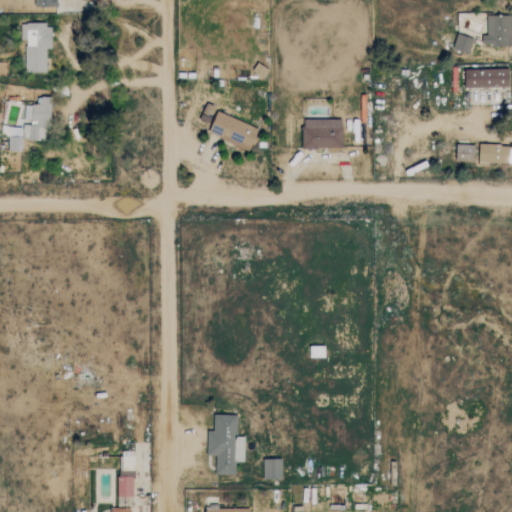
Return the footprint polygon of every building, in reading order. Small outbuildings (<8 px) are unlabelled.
[(511,15),(487,15),(487,36),(483,36),(482,46),(511,46),(511,15)] [(46,49),(52,49),(52,24),(25,24),(25,72),(47,72),(46,49)] [(453,49),(469,54),(474,39),(458,34),(453,49)] [(466,88),(510,87),(510,67),(465,68),(466,88)] [(51,97),(37,97),(37,105),(27,105),(27,122),(23,122),(23,140),(46,140),(46,127),(51,127),(51,97)] [(250,151),(259,128),(217,112),(208,134),(250,151)] [(342,149),(343,120),(303,119),(303,148),(342,149)] [(22,151),(23,127),(6,127),(6,151),(22,151)] [(475,145),(457,144),(456,161),(475,161),(475,145)] [(479,164),(510,164),(510,146),(480,145),(479,164)] [(325,346),(310,346),(310,357),(325,358),(325,346)] [(238,415),(215,414),(214,431),(208,430),(207,455),(216,456),(215,474),(235,475),(236,462),(244,462),(245,437),(237,437),(238,415)] [(135,497),(134,456),(120,457),(121,497),(135,497)] [(282,480),(282,459),(263,459),(264,480),(282,480)]
